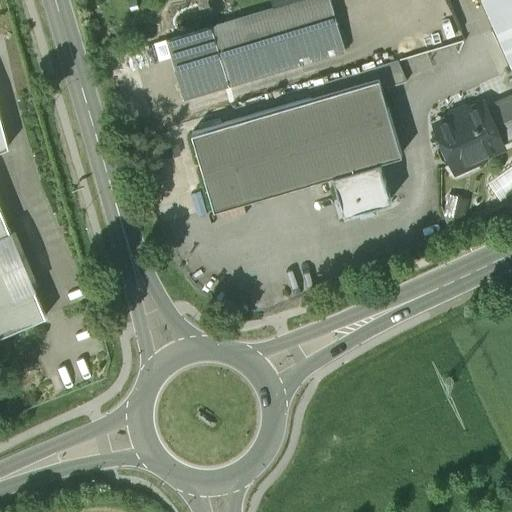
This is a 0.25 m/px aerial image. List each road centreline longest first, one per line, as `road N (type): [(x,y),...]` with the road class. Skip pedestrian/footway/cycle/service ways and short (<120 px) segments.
road 1 (tertiary): [(173,363),(122,229),(56,0)]
road 2 (secondary): [(255,374),(511,254)]
road 3 (secondary): [(0,479),(143,430)]
road 4 (secondary): [(214,482),(249,468),(270,433),(272,412),(255,374)]
